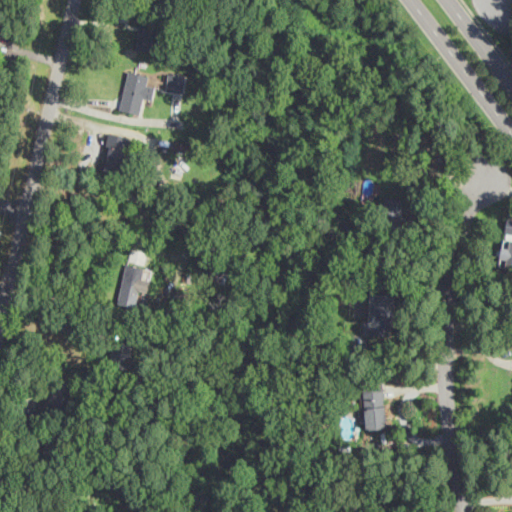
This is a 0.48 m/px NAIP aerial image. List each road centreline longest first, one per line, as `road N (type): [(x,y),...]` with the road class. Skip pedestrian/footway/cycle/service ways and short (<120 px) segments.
road 1 (residential): [(462,511),(446,353),(452,246),(478,173)]
road 2 (residential): [(0,313),(75,0)]
road 3 (secondary): [(415,0),(511,128)]
